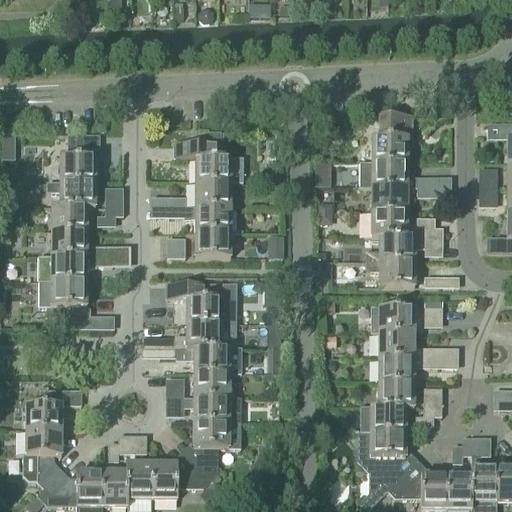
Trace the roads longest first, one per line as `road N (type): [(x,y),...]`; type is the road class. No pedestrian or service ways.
road 1 (residential): [(300,511),(294,84)]
road 2 (residential): [(118,356),(139,283),(132,91)]
road 3 (residential): [(499,290),(467,256),(465,107),(456,76)]
road 4 (residential): [(294,84),(456,76)]
road 5 (residential): [(132,91),(294,84)]
road 6 (residential): [(129,393),(102,393),(101,430),(150,429),(150,393)]
road 7 (residential): [(0,97),(132,91)]
road 8 (residential): [(473,412),(473,354),(499,290)]
